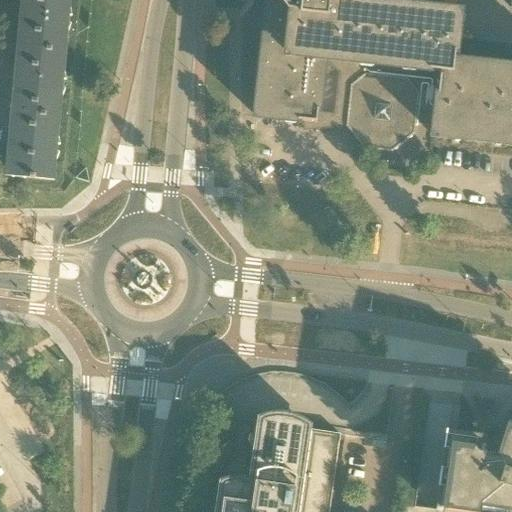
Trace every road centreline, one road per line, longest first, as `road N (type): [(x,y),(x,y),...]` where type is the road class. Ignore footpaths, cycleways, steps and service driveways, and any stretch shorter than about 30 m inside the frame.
road 1 (tertiary): [(190,312),(236,307),(373,322),(511,351)]
road 2 (tertiary): [(511,319),(387,291),(198,265)]
road 3 (tertiary): [(172,232),(181,0)]
road 4 (tertiary): [(166,0),(127,228)]
road 5 (tertiary): [(110,322),(117,354),(110,511)]
road 6 (tertiary): [(133,511),(151,376),(169,330)]
